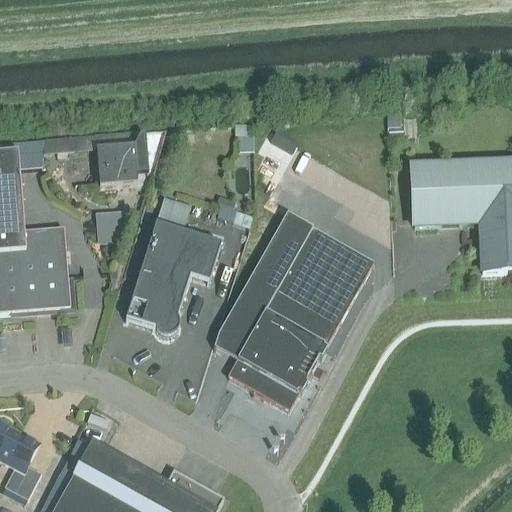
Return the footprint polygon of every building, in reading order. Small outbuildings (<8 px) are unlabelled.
[(388,120),(388,135),(389,135),(400,135),(400,120),(388,120)] [(403,144),(403,135),(400,135),(389,135),(389,144),(403,144)] [(98,192),(136,189),(134,169),(146,168),(144,140),(131,141),(131,151),(95,154),(98,192)] [(9,157),(0,157),(0,318),(69,313),(63,233),(23,236),(18,171),(41,169),(44,144),(9,147),(9,157)] [(481,277),(511,275),(511,167),(411,172),(413,231),(479,229),(481,277)] [(220,210),(216,221),(232,226),(235,215),(220,210)] [(243,354),(227,381),(288,416),(297,399),(300,400),(306,390),(304,389),(308,382),(310,383),(316,373),(314,371),(318,365),(320,366),(326,355),(323,354),(363,286),(373,268),(291,221),(292,221),(287,218),(217,340),(243,354)] [(124,325),(154,335),(155,336),(156,338),(157,339),(158,340),(159,341),(161,342),(163,342),(164,343),(167,343),(170,342),(172,341),(174,339),(175,338),(176,337),(177,335),(177,333),(178,331),(177,329),(177,328),(176,326),(175,324),(188,283),(207,289),(219,251),(154,230),(124,325)] [(26,471),(38,449),(0,428),(0,465),(13,473),(3,492),(27,505),(40,478),(26,471)] [(218,511),(223,504),(172,476),(162,493),(89,452),(55,511),(218,511)]
